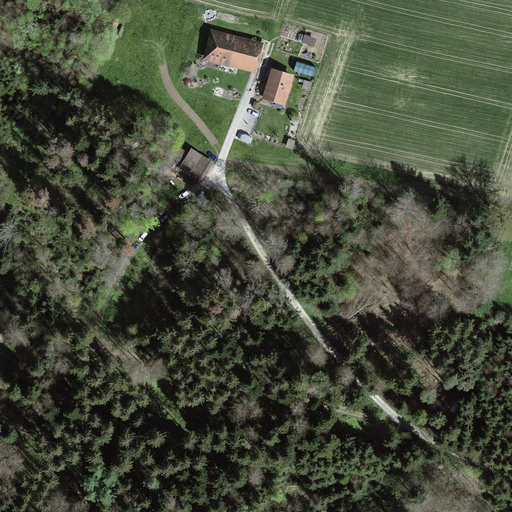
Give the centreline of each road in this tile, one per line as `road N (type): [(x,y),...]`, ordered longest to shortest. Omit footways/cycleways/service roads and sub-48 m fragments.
road 1 (track): [(248,89),(221,160),(221,185),(262,256),(339,363),(388,411),(511,476)]
road 2 (track): [(0,337),(143,357),(407,426)]
road 3 (track): [(0,221),(31,125),(21,47),(37,0)]
